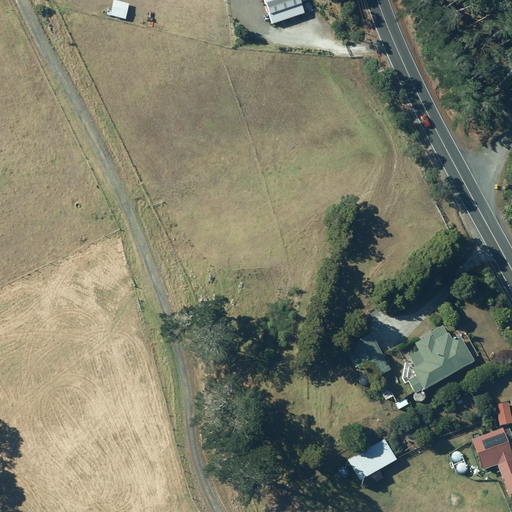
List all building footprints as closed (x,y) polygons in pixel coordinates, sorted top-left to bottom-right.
[(130,4),(114,0),(110,16),(126,20),(130,4)] [(305,14),(299,0),(265,0),(275,25),(305,14)] [(416,396),(475,362),(452,320),(442,325),(414,340),(416,345),(402,353),(415,378),(408,382),(416,396)] [(392,370),(369,330),(342,345),(357,371),(365,367),(372,380),(392,370)] [(511,415),(509,403),(495,406),(500,428),(511,425),(511,415)] [(511,432),(511,431),(511,430),(473,443),(484,474),(500,468),(511,502),(511,501),(511,432)] [(397,460),(384,439),(345,463),(358,484),(365,479),(369,486),(383,478),(379,471),(397,460)]
